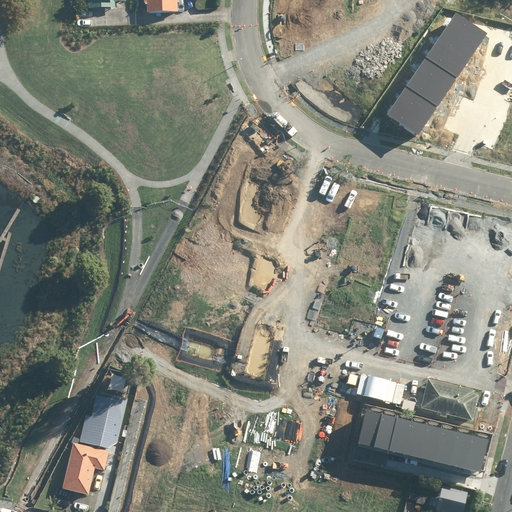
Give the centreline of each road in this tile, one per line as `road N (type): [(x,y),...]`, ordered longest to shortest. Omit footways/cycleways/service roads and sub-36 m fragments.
road 1 (unknown): [(285,404),(279,469),(324,481),(398,162)]
road 2 (unknown): [(488,184),(465,288),(287,248),(264,223),(239,278)]
road 3 (residential): [(244,0),(252,69),(302,130),(347,150),(511,190)]
road 4 (unknown): [(346,389),(511,431)]
